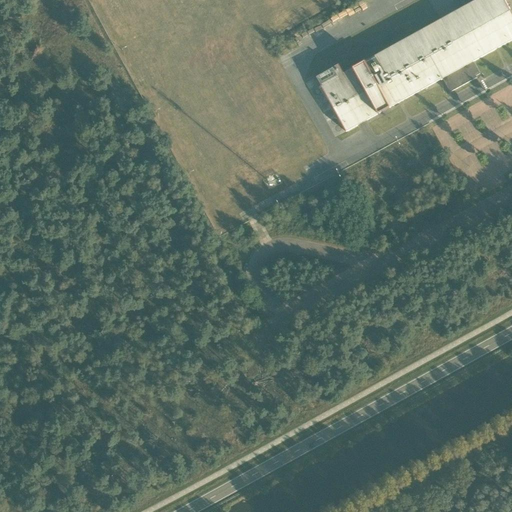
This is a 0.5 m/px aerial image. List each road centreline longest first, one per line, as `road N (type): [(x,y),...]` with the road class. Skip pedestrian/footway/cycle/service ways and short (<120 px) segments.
road 1 (secondary): [(188,511),(511,333)]
road 2 (unclassified): [(382,262),(267,247),(256,258),(253,284),(271,305),(298,303)]
road 3 (unclassified): [(365,511),(511,431)]
road 4 (unclassified): [(382,262),(511,191)]
road 5 (track): [(151,118),(86,0)]
